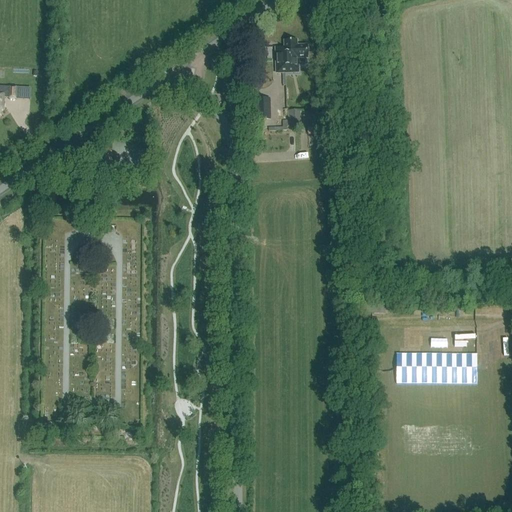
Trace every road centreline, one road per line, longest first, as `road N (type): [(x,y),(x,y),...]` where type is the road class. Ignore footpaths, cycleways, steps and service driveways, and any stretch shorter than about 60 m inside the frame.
road 1 (unclassified): [(238,511),(234,168),(220,117),(191,68)]
road 2 (tertiary): [(0,189),(163,77),(191,68)]
